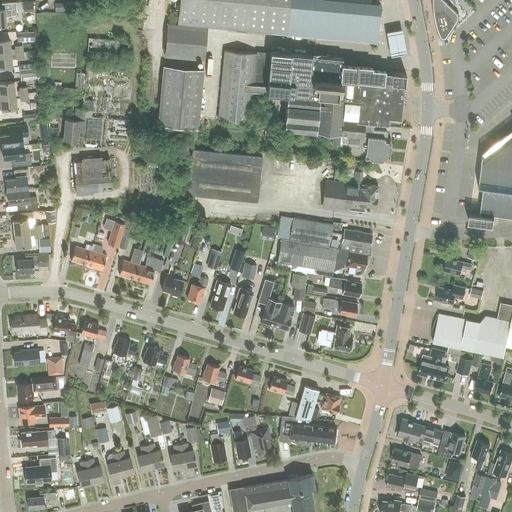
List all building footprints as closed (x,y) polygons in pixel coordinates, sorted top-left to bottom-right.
[(247,33),(248,30),(377,42),(380,3),(370,2),(370,0),(179,0),(177,23),(236,29),(236,31),(247,33)] [(440,35),(441,37),(443,39),(445,38),(446,37),(458,20),(458,18),(458,16),(457,14),(442,0),(433,0),(433,1),(433,4),(434,8),(434,11),(434,14),(435,16),(435,18),(435,20),(436,24),(437,26),(437,28),(438,29),(439,31),(439,33),(440,35)] [(24,1),(24,10),(35,10),(34,1),(24,1)] [(6,18),(16,15),(16,3),(3,4),(3,10),(0,9),(0,26),(6,26),(6,18)] [(403,26),(387,29),(391,52),(407,49),(403,26)] [(17,41),(34,41),(34,32),(17,32),(17,41)] [(87,52),(127,55),(128,42),(88,38),(87,52)] [(0,53),(23,52),(22,45),(15,46),(15,49),(11,49),(10,40),(0,40),(0,53)] [(373,87),(403,90),(404,85),(406,73),(384,71),(384,70),(371,69),(371,67),(341,64),(342,58),(270,52),(270,54),(256,53),(224,50),(221,83),(218,120),(250,122),(253,91),(287,94),(372,101),(373,87)] [(23,52),(0,53),(0,67),(12,66),(11,56),(16,56),(16,59),(24,58),(23,52)] [(18,65),(19,72),(34,71),(34,63),(18,65)] [(202,69),(161,65),(156,124),(196,128),(202,69)] [(22,80),(35,78),(39,78),(38,71),(21,73),(22,80)] [(0,96),(27,93),(26,87),(19,88),(20,91),(15,91),(14,81),(0,82),(0,96)] [(75,88),(51,87),(51,95),(75,96),(75,88)] [(400,127),(403,90),(373,87),(372,101),(287,94),(284,130),(333,134),(363,137),(364,130),(372,131),(373,124),(400,127)] [(27,93),(0,96),(0,98),(1,110),(16,108),(15,98),(20,98),(21,100),(28,100),(28,99),(39,98),(38,92),(27,93)] [(93,102),(81,101),(81,108),(75,108),(74,119),(84,119),(84,117),(92,117),(93,102)] [(85,120),(64,118),(62,140),(78,141),(79,131),(84,132),(85,120)] [(60,121),(48,120),(50,141),(57,142),(60,121)] [(47,122),(39,123),(41,142),(43,141),(48,141),(48,135),(47,122)] [(1,148),(2,148),(22,146),(21,137),(27,136),(26,125),(8,127),(8,135),(0,136),(1,148)] [(387,132),(372,131),(364,130),(363,137),(333,134),(332,145),(357,147),(359,150),(366,151),(365,159),(389,161),(390,139),(386,139),(387,132)] [(480,214),(470,213),(469,221),(493,225),(495,216),(494,216),(494,215),(511,217),(511,138),(501,147),(482,161),(479,190),(483,190),(480,214)] [(22,146),(2,148),(3,159),(12,158),(13,167),(31,164),(30,154),(24,154),(23,145),(22,146)] [(262,155),(192,148),(188,194),(258,201),(262,155)] [(76,192),(111,189),(109,159),(73,162),(76,192)] [(6,178),(7,191),(28,189),(27,180),(30,180),(29,168),(16,170),(16,177),(6,178)] [(362,171),(355,171),(354,180),(362,181),(362,171)] [(325,181),(322,207),(357,210),(356,214),(358,214),(359,214),(361,213),(362,213),(363,212),(364,211),(364,209),(365,206),(375,207),(376,197),(377,197),(378,196),(378,195),(377,195),(377,194),(377,185),(360,183),(360,185),(355,185),(356,184),(325,181)] [(28,189),(7,191),(9,203),(17,202),(18,210),(38,208),(37,197),(29,197),(28,189)] [(56,222),(55,210),(47,210),(48,223),(56,222)] [(281,213),(277,238),(275,238),(271,261),(333,271),(346,265),(364,269),(364,268),(366,268),(372,234),(371,234),(371,233),(344,229),(342,239),(331,237),(333,224),(293,217),(293,215),(281,213)] [(125,224),(106,218),(103,227),(112,229),(108,243),(118,246),(125,224)] [(14,234),(41,231),(41,224),(33,225),(33,228),(29,229),(28,219),(13,220),(14,234)] [(132,221),(127,220),(118,247),(124,248),(132,221)] [(190,226),(180,223),(174,241),(184,244),(190,226)] [(230,225),(228,231),(240,236),(242,229),(230,225)] [(264,225),(262,234),(274,236),(275,227),(264,225)] [(73,226),(70,236),(76,238),(79,228),(73,226)] [(41,231),(14,234),(15,247),(31,246),(30,235),(33,235),(34,238),(42,237),(41,231)] [(51,252),(50,238),(40,239),(41,253),(51,252)] [(85,264),(91,245),(85,243),(83,248),(75,246),(70,260),(85,264)] [(91,245),(85,264),(102,270),(106,255),(99,253),(101,246),(91,243),(91,245)] [(134,279),(139,265),(143,250),(134,248),(130,262),(123,260),(119,275),(134,279)] [(222,251),(213,248),(207,266),(216,268),(222,251)] [(245,251),(235,248),(229,268),(238,271),(245,251)] [(483,251),(470,248),(468,257),(480,260),(483,251)] [(38,264),(39,266),(48,265),(48,253),(38,254),(38,253),(25,254),(25,260),(17,260),(17,272),(33,271),(33,265),(38,264)] [(160,272),(163,260),(147,255),(144,267),(139,265),(134,279),(150,284),(154,270),(160,272)] [(471,264),(464,262),(463,262),(463,261),(447,257),(444,270),(460,274),(462,267),(470,269),(471,264)] [(245,262),(241,276),(253,279),(257,265),(245,262)] [(206,288),(209,279),(200,277),(203,266),(195,264),(192,275),(200,277),(197,286),(192,284),(187,299),(200,303),(205,288),(206,288)] [(179,297),(183,281),(173,278),(174,276),(167,273),(161,289),(171,293),(171,294),(179,297)] [(290,287),(305,288),(306,275),(292,273),(290,287)] [(360,284),(344,281),(345,278),(337,277),(330,276),(328,286),(335,288),(343,289),(342,294),(358,296),(358,295),(360,294),(360,290),(359,289),(360,284)] [(273,326),(279,308),(281,303),(268,299),(274,282),(265,279),(257,302),(266,305),(260,322),(273,326)] [(215,291),(210,307),(223,310),(231,284),(216,280),(213,290),(215,291)] [(454,286),(453,291),(439,287),(436,299),(453,304),(455,297),(463,299),(465,289),(454,286)] [(325,296),(326,290),(313,287),(312,293),(325,296)] [(484,290),(472,287),(470,296),(481,299),(484,290)] [(238,288),(235,297),(237,298),(232,312),(245,316),(253,292),(238,288)] [(341,301),(335,300),(335,299),(323,297),(321,307),(334,309),(334,308),(339,309),(338,314),(354,316),(354,315),(356,314),(356,310),(355,309),(356,304),(341,301)] [(314,314),(315,308),(316,303),(304,301),(302,311),(314,314)] [(432,332),(432,334),(432,336),(432,338),(433,340),(433,341),(449,345),(504,357),(507,346),(511,346),(511,304),(501,302),(498,318),(487,316),(481,322),(464,319),(440,314),(439,315),(437,317),(436,318),(435,320),(434,322),(433,324),(433,326),(432,328),(432,330),(432,332)] [(287,330),(291,317),(294,307),(281,303),(279,308),(273,326),(287,330)] [(314,315),(302,312),(297,330),(310,333),(314,315)] [(45,318),(37,319),(37,315),(15,317),(15,320),(11,321),(12,330),(16,330),(16,333),(38,331),(38,335),(47,334),(45,318)] [(54,317),(54,320),(52,320),(51,326),(53,327),(53,330),(68,332),(68,335),(67,335),(66,341),(73,342),(74,336),(73,336),(75,324),(69,323),(69,319),(62,318),(62,316),(56,316),(56,317),(54,317)] [(104,339),(106,331),(98,328),(99,325),(84,321),(80,333),(95,338),(95,337),(104,339)] [(349,350),(351,338),(347,337),(349,328),(337,325),(335,332),(331,331),(321,330),(320,331),(318,331),(317,341),(319,342),(318,343),(329,345),(329,341),(333,341),(332,347),(341,349),(341,351),(342,353),(346,354),(348,352),(349,350)] [(135,355),(137,347),(129,345),(130,340),(118,337),(116,343),(115,343),(112,352),(125,356),(126,353),(135,355)] [(448,352),(460,355),(462,348),(449,345),(448,352)] [(164,364),(167,356),(158,353),(159,349),(147,346),(146,351),(145,351),(142,361),(155,365),(156,361),(164,364)] [(422,359),(418,373),(432,377),(438,355),(444,357),(446,351),(432,348),(430,356),(423,354),(422,359)] [(78,364),(87,367),(92,352),(83,349),(78,364)] [(22,365),(39,364),(37,350),(21,351),(21,353),(14,354),(15,364),(22,363),(22,365)] [(472,365),(479,367),(483,353),(476,352),(472,365)] [(197,365),(188,363),(189,358),(177,354),(175,361),(174,361),(172,370),(193,376),(197,365)] [(438,355),(432,377),(445,381),(449,367),(444,365),(446,358),(444,357),(438,355)] [(62,356),(46,357),(48,375),(63,374),(62,356)] [(472,359),(460,356),(456,372),(468,376),(472,359)] [(101,371),(104,359),(97,357),(94,369),(101,371)] [(112,361),(105,359),(101,371),(109,373),(112,361)] [(215,379),(223,381),(224,382),(226,374),(217,371),(219,367),(207,363),(205,370),(204,369),(201,379),(214,382),(215,379)] [(487,380),(490,369),(491,366),(482,363),(478,378),(477,377),(474,389),(490,393),(493,382),(487,380)] [(258,385),(261,377),(252,374),(253,370),(238,366),(235,379),(250,383),(250,382),(258,385)] [(142,369),(135,367),(132,379),(139,381),(142,369)] [(511,368),(507,367),(499,396),(511,399),(511,368)] [(165,375),(162,385),(168,387),(175,389),(178,379),(165,375)] [(292,395),(295,387),(286,384),(287,381),(272,376),(269,389),(283,393),(284,392),(292,395)] [(33,391),(56,389),(55,377),(32,379),(32,383),(17,385),(18,399),(34,398),(33,391)] [(318,401),(320,394),(317,393),(318,390),(304,385),(299,403),(295,416),(310,418),(310,417),(316,418),(318,409),(313,407),(315,400),(318,401)] [(224,391),(210,387),(206,401),(220,405),(224,391)] [(192,392),(185,390),(183,399),(190,400),(192,392)] [(320,394),(318,401),(323,403),(321,409),(336,413),(339,405),(337,404),(339,399),(337,396),(326,393),(325,396),(320,394)] [(288,416),(295,416),(299,403),(292,401),(288,416)] [(45,415),(44,405),(19,408),(20,423),(36,421),(36,416),(45,415)] [(120,420),(116,405),(105,407),(109,422),(120,420)] [(137,420),(134,410),(124,413),(127,423),(137,420)] [(246,425),(244,414),(230,414),(230,421),(239,422),(240,426),(246,425)] [(145,417),(150,437),(161,434),(156,415),(145,417)] [(256,427),(255,417),(254,415),(245,417),(248,428),(256,427)] [(295,416),(288,416),(281,415),(281,421),(280,431),(290,432),(288,443),(310,446),(311,441),(334,444),(336,428),(309,424),(310,418),(295,416)] [(91,416),(82,418),(85,429),(94,426),(91,416)] [(61,426),(68,426),(68,417),(48,417),(49,427),(61,426)] [(169,419),(159,422),(162,433),(169,431),(172,431),(169,419)] [(218,434),(230,432),(228,420),(227,421),(227,419),(219,420),(220,422),(216,422),(218,434)] [(442,431),(422,425),(409,422),(409,421),(402,419),(397,436),(403,438),(412,441),(413,440),(418,441),(422,443),(421,449),(438,454),(441,442),(439,441),(442,431)] [(197,440),(194,426),(185,428),(188,442),(197,440)] [(106,427),(95,429),(98,442),(109,441),(106,427)] [(250,428),(250,432),(253,442),(255,442),(258,453),(272,450),(269,438),(270,438),(268,428),(256,430),(255,427),(250,428)] [(47,430),(21,432),(22,446),(38,445),(38,446),(49,445),(47,430)] [(250,454),(247,437),(242,438),(240,431),(233,432),(238,457),(250,454)] [(441,442),(438,454),(450,458),(452,451),(460,453),(465,436),(452,433),(449,444),(441,442)] [(219,460),(226,459),(224,450),(225,450),(224,442),(222,442),(221,436),(210,438),(211,444),(209,444),(211,452),(212,452),(213,461),(216,461),(216,462),(220,461),(219,460)] [(69,452),(68,437),(57,438),(58,453),(59,453),(69,452)] [(478,458),(475,466),(480,468),(483,460),(484,461),(490,444),(477,440),(471,456),(478,458)] [(147,444),(153,467),(164,464),(160,450),(155,451),(153,443),(147,444)] [(180,444),(184,466),(196,464),(193,450),(188,451),(186,443),(180,444)] [(141,470),(153,467),(147,444),(140,446),(142,454),(138,455),(141,470)] [(173,469),(184,466),(180,444),(174,445),(175,453),(170,454),(173,469)] [(417,468),(420,454),(394,448),(391,462),(417,468)] [(506,476),(511,458),(511,454),(501,450),(493,472),(506,476)] [(116,452),(122,475),(133,472),(130,457),(125,459),(123,451),(116,452)] [(111,478),(122,475),(116,452),(108,454),(106,457),(108,463),(107,463),(111,478)] [(25,483),(51,481),(51,472),(57,471),(55,457),(38,458),(39,466),(24,467),(25,483)] [(86,460),(92,482),(103,480),(99,465),(94,467),(92,459),(86,460)] [(80,485),(92,482),(86,460),(80,462),(82,470),(77,471),(80,485)] [(463,463),(450,460),(447,469),(461,473),(463,463)] [(405,477),(389,473),(386,486),(403,490),(403,489),(415,492),(419,476),(406,473),(405,477)] [(483,487),(486,476),(476,473),(473,484),(483,487)] [(291,501),(292,511),(314,511),(310,488),(314,487),(312,474),(287,478),(287,479),(243,487),(229,489),(233,511),(248,509),(248,508),(291,501)] [(496,479),(487,476),(479,505),(488,507),(491,497),(496,498),(501,482),(496,480),(496,479)] [(438,491),(422,487),(420,498),(436,502),(438,491)] [(55,491),(55,492),(39,494),(39,497),(27,498),(28,508),(44,506),(44,501),(56,500),(56,501),(64,500),(63,490),(55,491)] [(66,501),(75,499),(73,490),(64,492),(66,501)] [(456,511),(460,511),(465,496),(457,494),(452,511),(456,511)] [(213,508),(222,507),(221,497),(213,498),(213,508)] [(433,511),(436,502),(419,499),(417,509),(430,511),(433,511)] [(408,511),(410,505),(401,503),(401,501),(393,500),(393,502),(382,500),(381,505),(379,506),(378,510),(379,511),(399,511),(400,510),(408,511)] [(210,511),(208,501),(191,505),(193,511),(187,511),(210,511)]
